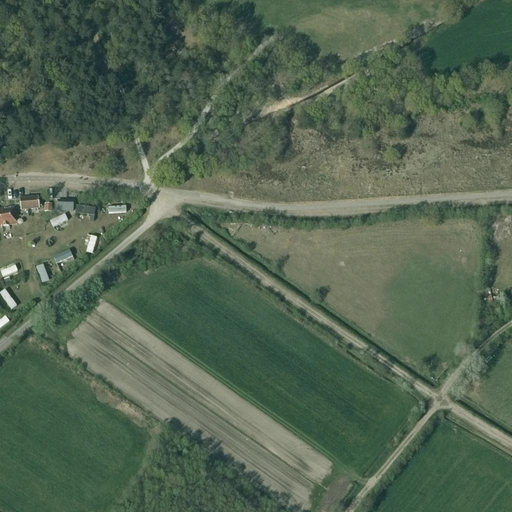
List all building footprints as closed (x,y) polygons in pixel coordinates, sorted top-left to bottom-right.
[(66,200),(66,190),(48,190),(48,200),(66,200)] [(38,198),(20,200),(21,211),(39,209),(39,208),(41,207),(40,199),(38,199),(38,198)] [(57,203),(57,211),(71,212),(72,203),(57,203)] [(94,216),(95,208),(76,206),(75,214),(90,216),(94,216)] [(0,210),(0,227),(17,225),(16,218),(17,218),(15,208),(0,210)] [(68,222),(65,215),(50,223),(53,229),(68,222)] [(92,255),(97,238),(91,236),(86,253),(92,255)] [(57,264),(72,257),(69,250),(53,258),(57,264)] [(49,281),(43,265),(36,268),(42,284),(49,281)] [(17,273),(15,267),(0,273),(3,278),(17,273)] [(0,294),(12,311),(17,307),(5,290),(0,293),(0,294)] [(0,329),(9,322),(5,317),(0,321),(0,329)]
